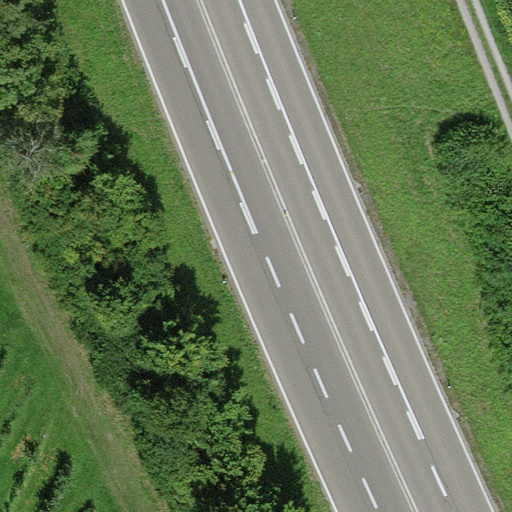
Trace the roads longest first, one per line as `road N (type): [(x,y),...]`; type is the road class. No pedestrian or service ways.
road 1 (trunk): [(201,0),(414,511)]
road 2 (track): [(459,0),(511,130)]
